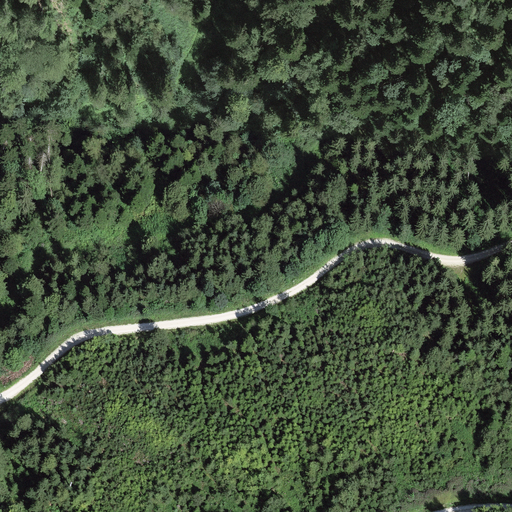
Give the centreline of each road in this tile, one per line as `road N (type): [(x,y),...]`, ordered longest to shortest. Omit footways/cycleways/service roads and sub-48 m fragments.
road 1 (track): [(511,247),(452,258),(352,248),(289,291),(213,319),(94,332),(0,397)]
road 2 (track): [(0,325),(45,256),(61,247),(192,233),(258,209),(345,120)]
road 3 (track): [(0,105),(134,105),(174,77),(217,0)]
road 4 (track): [(384,0),(511,51)]
